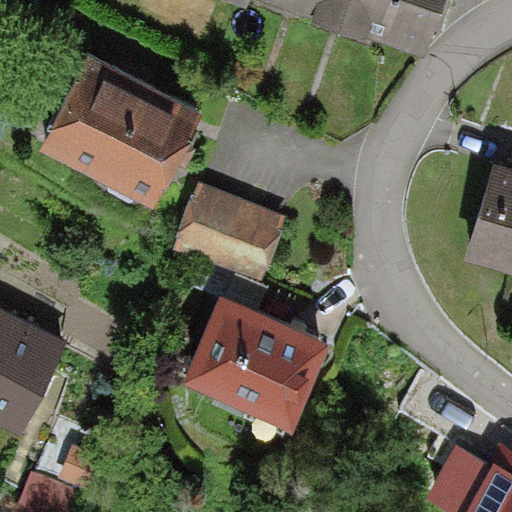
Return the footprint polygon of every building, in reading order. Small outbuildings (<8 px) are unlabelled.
[(228,0),(417,73),(445,0),(228,0)] [(205,116),(84,62),(36,167),(157,222),(205,116)] [(511,180),(494,174),(462,270),(511,286),(511,180)] [(282,225),(194,191),(169,256),(257,290),(282,225)] [(327,361),(213,309),(172,397),(287,449),(327,361)] [(65,351),(0,319),(0,438),(17,447),(65,351)] [(511,511),(511,433),(507,430),(460,501),(477,511),(511,511)]
